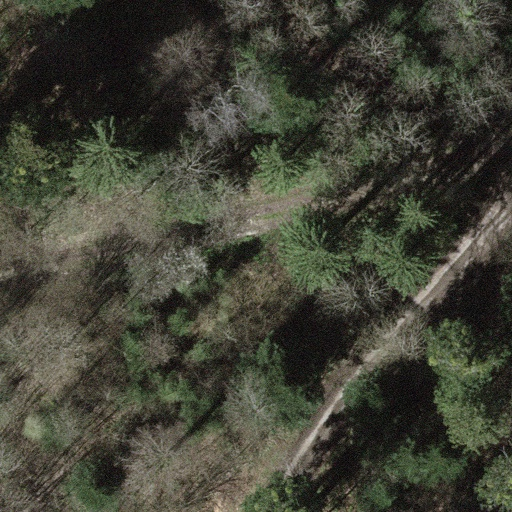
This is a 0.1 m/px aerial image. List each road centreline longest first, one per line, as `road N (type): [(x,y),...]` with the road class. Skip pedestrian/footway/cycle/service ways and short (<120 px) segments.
road 1 (track): [(0,278),(139,255),(511,154)]
road 2 (track): [(511,178),(328,414),(264,511)]
